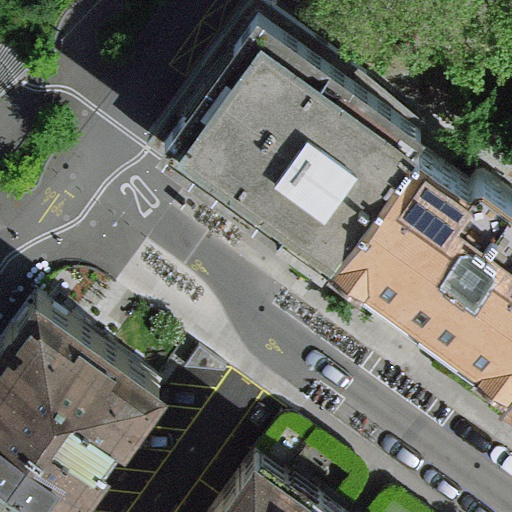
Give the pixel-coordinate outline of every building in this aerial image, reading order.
[(262,1),(166,128),(332,251),(414,135),(425,120),(262,1)] [(509,380),(511,376),(511,186),(487,168),(478,169),(471,177),(414,135),(332,251),(391,296),(399,287),(454,327),(447,335),(509,380)] [(40,286),(0,341),(0,449),(67,497),(72,500),(162,373),(40,286)] [(354,511),(259,442),(210,511),(354,511)] [(0,511),(56,511),(67,497),(0,449),(0,511)]
